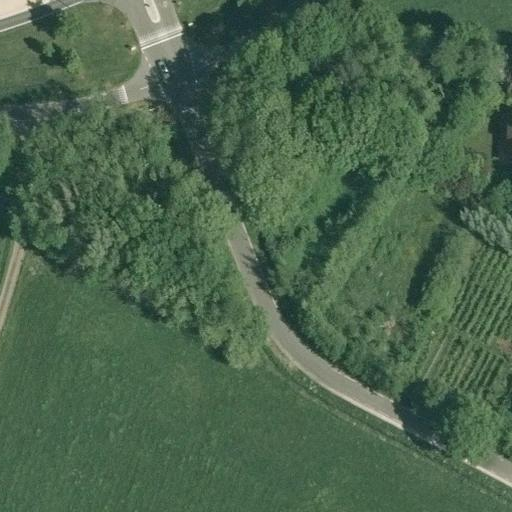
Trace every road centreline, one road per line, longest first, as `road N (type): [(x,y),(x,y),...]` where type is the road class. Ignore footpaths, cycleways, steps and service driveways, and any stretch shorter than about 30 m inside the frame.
road 1 (unclassified): [(511,484),(300,366),(280,344),(175,75)]
road 2 (unclassified): [(0,116),(95,107),(175,75)]
road 3 (unclassified): [(175,75),(241,48),(309,0)]
